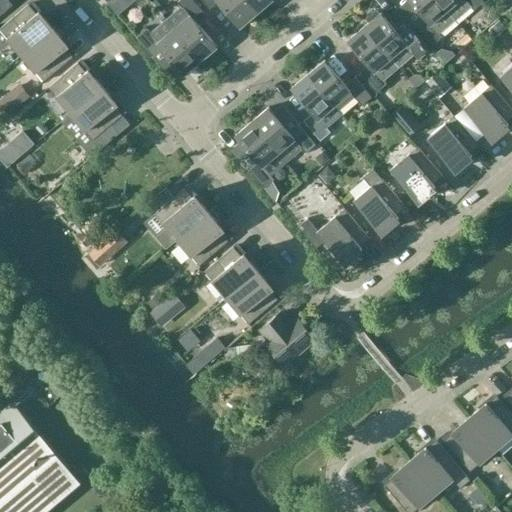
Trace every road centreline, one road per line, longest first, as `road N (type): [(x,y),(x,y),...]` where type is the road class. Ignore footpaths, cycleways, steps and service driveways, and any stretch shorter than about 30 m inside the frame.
road 1 (residential): [(182,124),(324,292),(342,302),(364,298),(511,169)]
road 2 (residential): [(511,337),(341,455),(337,482),(359,511)]
road 3 (residential): [(182,124),(332,0)]
road 4 (residential): [(72,0),(182,124)]
